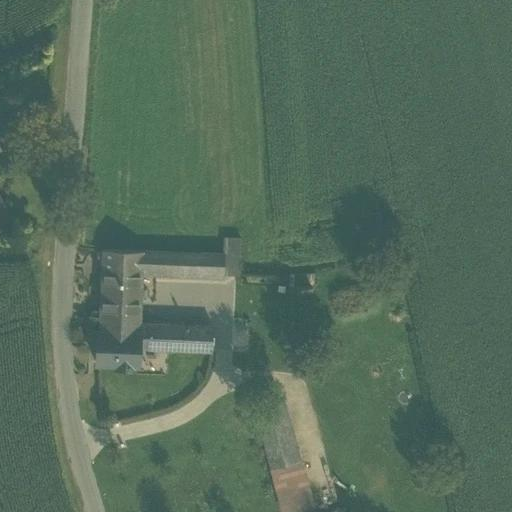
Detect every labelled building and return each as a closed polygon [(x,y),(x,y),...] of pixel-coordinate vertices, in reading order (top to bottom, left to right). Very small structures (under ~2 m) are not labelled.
[(0,232),(4,230),(4,229),(11,225),(0,202),(0,232)] [(240,238),(223,238),(222,254),(223,254),(223,275),(238,275),(240,238)] [(142,251),(102,250),(98,332),(138,333),(139,323),(141,272),(142,251)] [(222,254),(142,251),(141,272),(223,275),(223,254),(222,254)] [(212,326),(139,323),(138,333),(138,342),(140,343),(148,349),(211,351),(212,326)] [(138,333),(98,332),(96,332),(95,363),(115,364),(115,367),(130,367),(131,364),(136,365),(137,343),(140,343),(138,342),(138,333)] [(278,404),(254,410),(270,469),(293,462),(278,404)] [(293,462),(270,469),(274,486),(289,483),(298,479),(293,462)]
